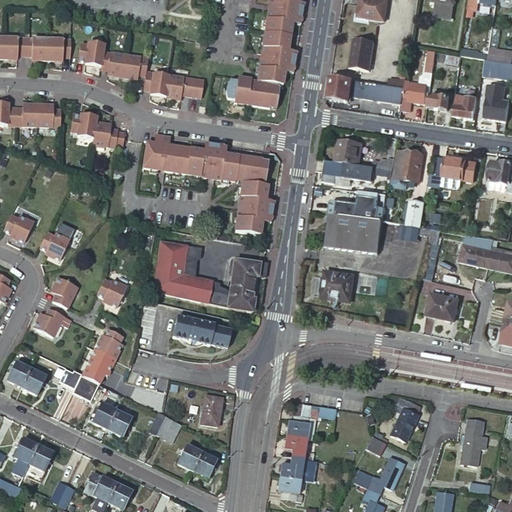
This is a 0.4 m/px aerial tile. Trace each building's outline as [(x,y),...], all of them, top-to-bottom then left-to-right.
[(267,35),(295,39),(297,26),(295,25),(295,21),(305,23),(308,5),(298,4),(298,0),(272,0),(272,7),(286,9),(285,16),(271,14),(267,35)] [(376,0),(359,0),(356,19),(384,23),(387,2),(376,0)] [(453,6),(434,3),(432,17),(451,20),(453,6)] [(272,7),(271,14),(285,16),(286,9),(272,7)] [(295,39),(267,35),(264,56),(278,58),(277,64),(263,62),(259,84),(258,97),(251,96),(253,83),(253,81),(240,79),(240,82),(233,81),(231,83),(231,84),(230,85),(230,86),(229,88),(229,89),(228,91),(228,92),(228,93),(228,95),(228,96),(229,98),(229,99),(229,100),(230,101),(237,102),(236,105),(272,111),(273,103),(279,104),(281,90),(280,90),(280,87),(287,88),(290,74),(287,74),(288,70),(297,72),(300,54),(293,53),(295,39)] [(3,39),(3,61),(17,61),(17,56),(25,56),(25,39),(3,39)] [(25,39),(25,56),(32,57),(32,62),(47,63),(48,40),(25,39)] [(354,39),(348,69),(369,72),(374,42),(354,39)] [(72,41),(48,40),(47,63),(63,63),(63,58),(71,58),(72,41)] [(81,47),(79,64),(86,65),(86,67),(101,69),(103,55),(104,47),(88,45),(88,48),(81,47)] [(511,52),(491,49),(489,61),(500,62),(511,64),(511,62),(511,52)] [(436,53),(428,52),(426,61),(434,62),(436,53)] [(126,58),(103,55),(101,69),(101,72),(109,72),(108,78),(124,80),(126,58)] [(264,56),(263,62),(277,64),(278,58),(264,56)] [(126,58),(124,80),(139,82),(140,76),(147,77),(148,73),(149,61),(126,58)] [(485,60),(483,75),(497,77),(500,62),(489,61),(485,60)] [(500,62),(497,77),(511,79),(511,64),(500,62)] [(167,99),(171,77),(148,73),(147,77),(145,90),(152,92),(152,96),(167,99)] [(171,77),(167,99),(183,101),(183,97),(190,98),(192,90),(193,80),(171,77)] [(388,87),(400,88),(403,89),(405,81),(405,80),(389,77),(387,87),(388,87)] [(328,89),(326,100),(348,104),(349,98),(401,106),(401,100),(402,98),(402,97),(403,89),(400,88),(388,87),(387,87),(329,78),(328,89)] [(193,80),(192,90),(205,92),(206,82),(193,80)] [(402,97),(402,98),(401,100),(401,106),(399,114),(408,116),(411,103),(427,106),(428,97),(424,96),(426,86),(409,83),(409,82),(405,81),(403,89),(402,97)] [(253,83),(251,96),(258,97),(259,84),(253,83)] [(192,90),(190,98),(203,100),(205,92),(192,90)] [(464,97),(453,95),(450,116),(471,119),(475,97),(464,95),(464,97)] [(428,96),(428,97),(427,106),(426,108),(445,110),(446,99),(428,96)] [(505,122),(509,102),(485,98),(482,119),(505,122)] [(7,105),(0,104),(0,126),(14,127),(14,111),(7,110),(7,105)] [(22,111),(14,111),(14,127),(37,128),(38,106),(22,106),(22,111)] [(53,107),(38,106),(37,128),(60,128),(60,112),(53,112),(53,107)] [(76,137),(92,139),(93,124),(94,118),(78,116),(78,119),(71,118),(69,134),(77,135),(76,137)] [(92,140),(91,145),(115,148),(115,146),(116,133),(116,131),(109,130),(109,126),(93,124),(92,139),(92,140)] [(116,133),(115,146),(123,146),(123,134),(116,133)] [(148,144),(144,169),(160,171),(162,156),(169,158),(166,172),(210,179),(212,164),(219,165),(217,180),(238,183),(240,169),(247,170),(245,184),(242,205),(256,207),(255,213),(241,211),(237,232),(262,236),(264,223),(264,219),(272,220),(275,203),(267,201),(269,187),(266,186),(266,184),(268,184),(270,170),(264,169),(265,162),(242,158),(229,156),(230,148),(208,145),(207,153),(193,151),(171,147),(173,140),(157,137),(156,145),(148,144)] [(338,139),(334,162),(358,166),(362,143),(338,139)] [(423,156),(397,152),(393,179),(419,183),(423,156)] [(162,156),(160,171),(166,172),(169,158),(162,156)] [(374,160),(373,168),(393,171),(394,159),(387,157),(387,159),(382,158),(381,162),(374,160)] [(434,176),(444,178),(461,180),(464,181),(467,162),(437,157),(434,176)] [(358,166),(334,162),(325,160),(321,183),(343,186),(344,178),(371,183),(373,174),(388,176),(388,179),(391,180),(393,171),(373,168),(358,166)] [(511,192),(511,166),(511,164),(501,163),(501,164),(492,163),(489,183),(509,186),(508,192),(511,192)] [(217,180),(219,165),(212,164),(210,179),(217,180)] [(240,169),(238,183),(245,184),(247,170),(240,169)] [(429,175),(428,186),(442,189),(443,187),(444,178),(434,176),(429,175)] [(444,178),(443,187),(457,189),(460,187),(461,180),(444,178)] [(489,189),(508,192),(509,186),(489,183),(489,189)] [(388,198),(373,196),(371,208),(371,209),(386,212),(388,199),(388,198)] [(371,208),(353,205),(332,202),(330,216),(382,223),(385,224),(386,212),(371,209),(371,208)] [(412,228),(421,229),(425,205),(410,203),(407,227),(412,228)] [(242,205),(241,211),(255,213),(256,207),(242,205)] [(328,222),(324,248),(358,253),(377,256),(380,238),(382,223),(330,216),(329,215),(328,222)] [(8,217),(2,232),(9,235),(8,237),(22,244),(31,222),(17,216),(15,220),(8,217)] [(128,224),(126,232),(136,234),(138,227),(128,224)] [(407,227),(401,226),(399,240),(409,241),(419,243),(420,236),(421,229),(412,228),(407,227)] [(425,229),(421,229),(420,236),(424,237),(432,238),(433,231),(431,230),(425,229)] [(44,232),(38,247),(45,250),(43,253),(58,259),(67,238),(52,231),(51,235),(44,232)] [(433,231),(432,238),(430,244),(438,246),(442,232),(433,231)] [(216,290),(217,284),(194,279),(195,274),(197,259),(199,257),(200,249),(167,243),(161,242),(155,292),(162,293),(227,308),(253,313),(255,300),(251,300),(255,277),(266,278),(267,271),(268,263),(249,260),(248,264),(235,261),(232,279),(230,291),(229,295),(227,295),(227,291),(216,290)] [(459,263),(487,269),(491,252),(463,245),(459,263)] [(487,269),(511,274),(511,256),(491,252),(487,269)] [(320,299),(349,304),(354,277),(342,275),(338,274),(325,272),(321,296),(320,299)] [(104,276),(97,291),(103,294),(102,297),(116,304),(126,284),(112,276),(111,280),(104,276)] [(0,303),(3,305),(10,291),(5,288),(8,282),(0,277),(0,303)] [(54,294),(51,300),(65,308),(75,287),(55,277),(49,291),(54,294)] [(430,294),(425,316),(452,322),(457,300),(430,294)] [(62,316),(47,309),(44,315),(39,313),(32,327),(52,336),(62,316)] [(177,316),(172,338),(187,341),(187,340),(195,342),(194,343),(209,346),(210,345),(226,349),(231,330),(214,326),(214,325),(177,316)] [(511,321),(504,319),(501,335),(511,337),(511,321)] [(100,337),(93,351),(113,361),(120,347),(117,345),(120,339),(106,332),(103,338),(100,337)] [(13,363),(4,381),(19,389),(29,371),(13,363)] [(72,372),(64,369),(58,382),(65,385),(72,372)] [(29,371),(19,389),(35,396),(44,378),(29,371)] [(65,385),(73,389),(80,376),(80,375),(72,371),(72,372),(65,385)] [(80,376),(73,390),(80,393),(87,379),(80,376)] [(220,398),(203,395),(198,424),(216,427),(220,398)] [(399,400),(393,412),(399,415),(389,437),(404,444),(416,418),(415,418),(407,414),(411,405),(399,400)] [(307,406),(292,404),(290,417),(305,419),(307,406)] [(419,409),(411,405),(407,414),(415,418),(419,409)] [(105,430),(114,413),(99,406),(91,423),(105,430)] [(333,410),(317,408),(315,416),(331,419),(333,410)] [(121,438),(130,421),(114,413),(105,430),(121,438)] [(157,414),(148,431),(156,435),(165,418),(160,415),(157,414)] [(285,423),(282,437),(304,440),(306,426),(303,426),(305,419),(290,417),(289,424),(285,423)] [(165,418),(156,435),(164,439),(173,422),(165,418)] [(179,425),(173,422),(164,439),(170,443),(179,425)] [(484,426),(470,424),(469,430),(483,432),(484,426)] [(306,426),(304,440),(310,441),(313,427),(306,426)] [(469,430),(468,437),(465,437),(461,466),(477,469),(483,432),(469,430)] [(367,436),(363,448),(376,455),(382,444),(367,436)] [(286,451),(284,459),(298,461),(299,453),(302,453),(304,440),(282,437),(280,450),(286,451)] [(14,459),(29,467),(38,448),(23,440),(14,459)] [(191,472),(200,455),(185,447),(177,464),(191,472)] [(29,467),(45,474),(53,456),(38,448),(29,467)] [(207,479),(215,463),(200,455),(191,472),(207,479)] [(278,465),(276,478),(298,481),(300,468),(297,467),(298,461),(284,459),(283,465),(278,465)] [(366,490),(378,496),(382,488),(390,492),(402,467),(388,461),(378,481),(372,478),(371,478),(358,472),(352,484),(366,490)] [(109,505),(118,487),(93,475),(84,493),(99,500),(109,505)] [(276,478),(274,492),(278,493),(277,500),(297,503),(298,495),(296,495),(298,481),(276,478)] [(0,479),(0,490),(10,496),(14,486),(0,479)] [(469,482),(467,493),(487,496),(489,485),(469,482)] [(52,502),(59,506),(67,488),(60,485),(52,502)] [(21,490),(19,489),(14,486),(10,496),(17,499),(21,490)] [(109,505),(122,511),(124,511),(133,495),(118,487),(109,505)] [(59,506),(67,509),(75,492),(67,488),(59,506)] [(381,511),(383,510),(374,505),(378,496),(366,490),(360,503),(366,506),(363,511),(381,511)] [(448,511),(451,497),(434,495),(431,511),(448,511)] [(99,500),(94,510),(97,511),(105,511),(109,505),(99,500)]
